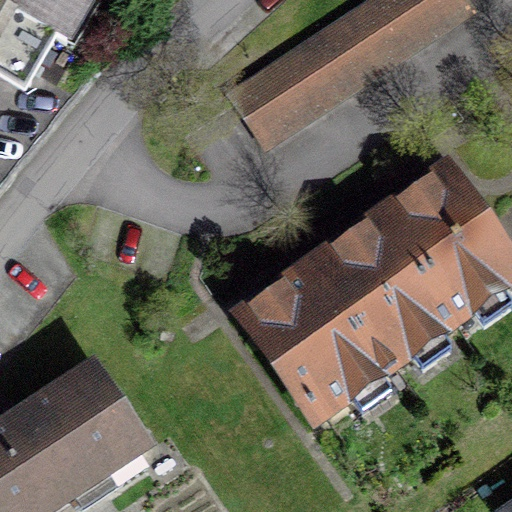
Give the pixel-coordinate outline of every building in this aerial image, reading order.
[(0,0),(0,81),(24,96),(56,41),(66,47),(93,0),(0,0)] [(377,0),(229,98),(262,148),(470,10),(463,0),(377,0)] [(344,250),(416,353),(511,284),(511,271),(446,178),(344,250)] [(242,323),(314,425),(416,353),(344,250),(242,323)] [(0,438),(0,511),(52,511),(142,453),(92,378),(0,438)]
